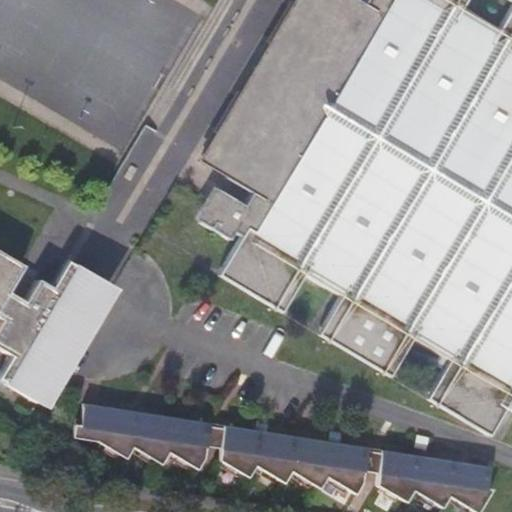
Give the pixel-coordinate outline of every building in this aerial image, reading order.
[(408,339),(444,361),(423,398),(485,436),(499,411),(507,398),(511,400),(511,0),(361,0),(359,4),(351,0),(294,0),(293,4),(289,2),(265,41),(269,43),(238,94),(235,93),(212,130),(216,133),(200,160),(225,174),(222,180),(246,194),(239,206),(215,193),(197,222),(226,239),(231,232),(238,236),(215,277),(277,313),(300,274),(337,297),(314,335),(386,376),(408,339)] [(0,319),(0,320),(0,349),(10,356),(0,373),(0,380),(36,402),(104,285),(66,262),(51,287),(37,279),(23,302),(5,291),(20,265),(0,252),(0,319)] [(499,411),(511,418),(511,400),(507,398),(499,411)] [(196,440),(199,423),(199,421),(129,410),(76,402),(73,424),(66,423),(64,436),(86,440),(115,456),(122,446),(151,462),(158,452),(186,468),(194,456),(196,440)] [(196,440),(213,443),(216,425),(199,423),(196,440)] [(358,467),(361,450),(361,447),(216,424),(216,425),(213,443),(211,460),(240,477),(247,466),(277,483),(284,472),(311,487),(318,476),(349,493),(356,483),(358,467)] [(358,467),(375,470),(378,452),(361,450),(358,467)] [(378,452),(375,470),(372,485),(400,501),(406,490),(437,507),(443,496),(471,511),(479,501),(484,466),(378,450),(378,452)]
